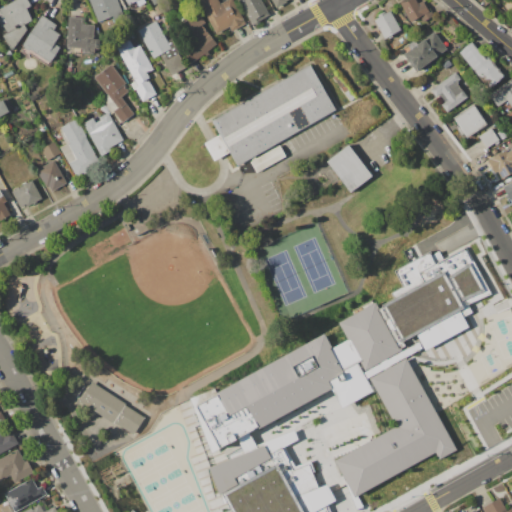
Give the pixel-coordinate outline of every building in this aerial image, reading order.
[(25,8),(30,20),(23,24),(26,29),(10,50),(5,40),(0,30),(0,6),(12,0),(25,0),(29,6),(25,8)] [(115,0),(120,11),(122,17),(112,21),(110,16),(97,21),(88,0),(115,0)] [(230,31),(228,27),(214,34),(197,1),(200,0),(216,0),(218,3),(223,0),(233,0),(245,23),(230,31)] [(258,20),(259,22),(251,26),(250,24),(249,22),(237,0),(258,0),(267,15),(258,20)] [(427,11),(430,10),(433,15),(421,21),(418,16),(409,21),(399,4),(406,0),(415,0),(417,3),(421,1),(427,11)] [(388,11),(399,30),(383,39),(372,20),(388,11)] [(204,23),(200,25),(208,34),(215,44),(192,62),(184,53),(193,46),(183,34),(182,35),(176,25),(198,13),(204,23)] [(40,15),(55,25),(52,30),(59,34),(53,43),(58,47),(47,65),(19,48),(40,15)] [(93,52),(91,52),(91,53),(79,52),(80,48),(65,47),(67,16),(82,17),(82,24),(93,25),(92,39),(97,39),(97,49),(93,49),(93,52)] [(165,41),(169,39),(184,67),(169,74),(158,53),(151,57),(136,30),(154,21),(165,41)] [(433,31),(446,49),(415,72),(402,55),(433,31)] [(138,46),(151,69),(146,71),(149,78),(147,79),(154,94),(141,101),(135,90),(133,91),(129,83),(134,80),(116,47),(129,40),(134,48),(138,46)] [(501,76),(487,88),(471,69),(457,52),(470,42),(484,59),(486,57),(501,76)] [(126,91),(119,97),(123,102),(132,113),(120,123),(111,111),(116,108),(112,102),(107,95),(92,77),(109,64),(123,82),(121,84),(126,91)] [(210,120),(308,64),(334,110),(236,166),(210,120)] [(429,90),(434,97),(437,95),(442,102),(439,105),(445,112),(466,96),(455,82),(459,79),(454,72),(440,82),(429,90)] [(489,94),(511,76),(511,106),(507,100),(498,107),(489,94)] [(0,117),(8,114),(3,101),(0,102),(0,117)] [(472,104),(485,124),(465,138),(451,118),(472,104)] [(109,150),(100,154),(99,152),(98,153),(84,126),(85,126),(83,122),(91,117),(93,121),(108,113),(122,140),(107,147),(109,150)] [(76,119),(100,164),(82,174),(76,177),(59,147),(66,144),(58,128),(76,119)] [(489,128),(497,140),(485,147),(477,136),(489,128)] [(53,142),(59,153),(45,160),(39,149),(53,142)] [(325,161),(347,145),(371,175),(348,192),(325,161)] [(486,160),(505,150),(507,152),(511,148),(511,172),(501,179),(497,171),(493,173),(486,160)] [(47,186),(45,187),(36,172),(39,170),(37,168),(52,160),(65,183),(50,191),(47,186)] [(24,204),(19,207),(10,191),(30,180),(38,195),(39,196),(40,198),(25,206),(24,204)] [(502,187),(511,180),(511,199),(509,200),(502,187)] [(0,191),(5,201),(2,202),(8,213),(7,213),(8,215),(0,219),(0,191)] [(195,406),(216,449),(330,388),(327,380),(359,362),(364,370),(404,346),(402,341),(416,334),(424,349),(467,325),(459,310),(490,295),(464,246),(434,262),(428,252),(393,270),(401,285),(389,292),(392,297),(376,306),(375,301),(338,322),(346,338),(331,346),(323,333),(257,371),(195,406)] [(368,377),(404,358),(454,448),(438,458),(434,452),(352,495),(333,460),(395,426),(368,377)] [(90,382),(78,401),(112,423),(112,421),(132,434),(142,418),(122,405),(123,403),(90,382)] [(0,428),(7,425),(17,444),(0,453),(0,428)] [(207,469),(218,495),(222,493),(232,511),(329,511),(308,460),(293,464),(279,439),(207,469)] [(23,462),(26,460),(32,472),(12,483),(8,475),(0,479),(0,457),(16,449),(23,462)] [(40,486),(45,494),(40,497),(39,497),(13,511),(3,493),(30,479),(36,488),(40,486)] [(483,511),(481,507),(499,497),(507,511),(511,508),(511,511),(483,511)] [(0,511),(0,503),(5,501),(11,511),(0,511)] [(20,511),(37,503),(42,511),(52,506),(55,511),(20,511)]
